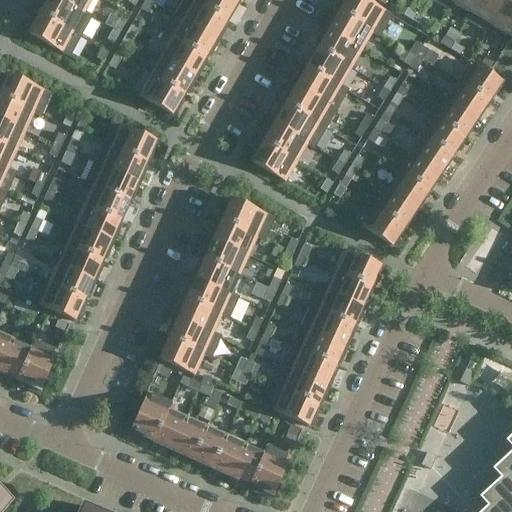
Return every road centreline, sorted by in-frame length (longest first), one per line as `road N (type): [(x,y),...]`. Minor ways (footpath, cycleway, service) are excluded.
road 1 (residential): [(67,444),(207,137),(289,0)]
road 2 (residential): [(312,511),(424,276)]
road 3 (residential): [(67,444),(221,511)]
road 4 (residential): [(424,276),(511,140)]
